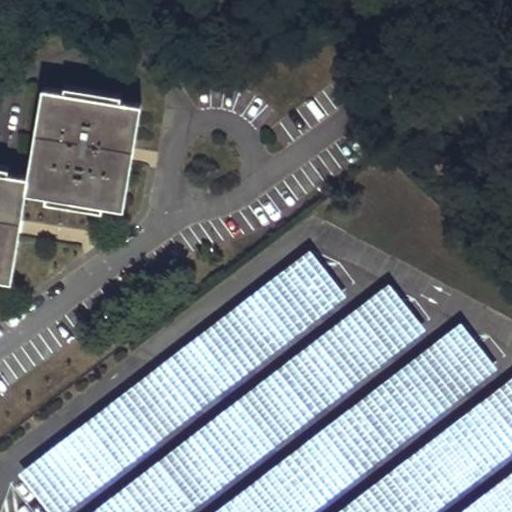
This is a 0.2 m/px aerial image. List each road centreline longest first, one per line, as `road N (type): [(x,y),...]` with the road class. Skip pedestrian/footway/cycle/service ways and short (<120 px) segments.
road 1 (residential): [(0,343),(178,215)]
road 2 (residential): [(257,183),(237,129),(198,125),(172,156),(170,196),(178,215)]
